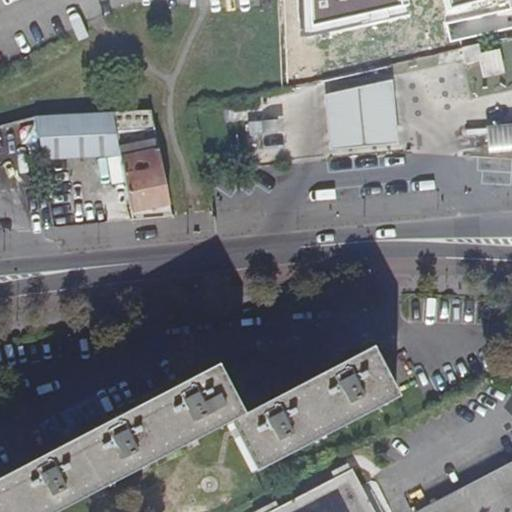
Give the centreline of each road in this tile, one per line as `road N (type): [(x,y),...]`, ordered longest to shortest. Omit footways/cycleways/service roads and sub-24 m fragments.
road 1 (residential): [(0,308),(369,265),(511,270)]
road 2 (secondary): [(104,266),(367,239)]
road 3 (secondary): [(367,239),(414,250),(511,254)]
road 4 (secondary): [(511,224),(367,239)]
